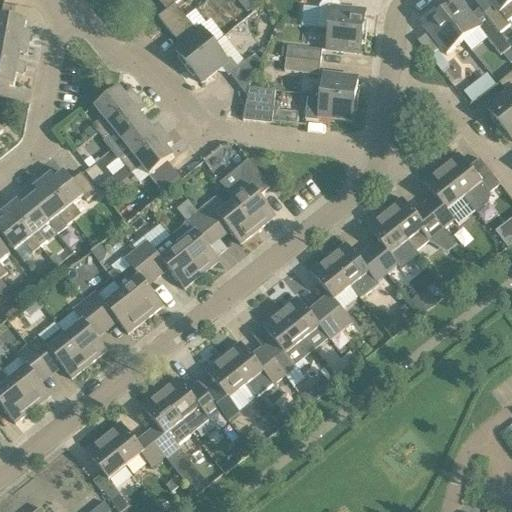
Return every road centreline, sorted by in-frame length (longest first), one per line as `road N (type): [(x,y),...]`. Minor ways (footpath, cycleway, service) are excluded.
road 1 (residential): [(381,148),(362,189),(0,475)]
road 2 (residential): [(381,148),(209,129),(67,16)]
road 3 (residential): [(0,186),(28,164),(40,141),(41,104),(67,16)]
road 4 (residential): [(511,180),(435,96),(390,84)]
road 5 (residential): [(450,511),(477,437),(511,408)]
